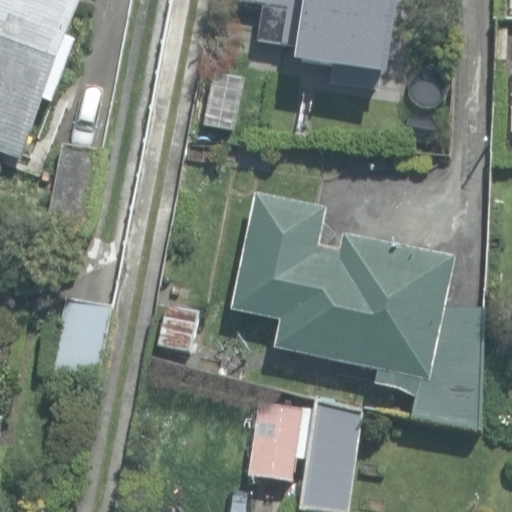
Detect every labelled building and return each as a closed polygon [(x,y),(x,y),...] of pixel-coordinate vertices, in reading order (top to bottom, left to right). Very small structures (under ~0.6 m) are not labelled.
[(0,0),(0,152),(22,161),(45,102),(52,104),(75,45),(68,42),(83,0),(0,0)] [(331,86),(379,93),(381,79),(388,80),(400,1),(393,0),(392,0),(241,0),(241,3),(264,7),(258,43),(300,49),(297,65),(333,70),(331,86)] [(208,139),(236,144),(241,111),(213,106),(208,139)] [(47,228),(86,235),(102,154),(64,146),(47,228)] [(411,419),(485,433),(486,310),(444,310),(455,259),(344,236),(341,253),(319,249),(327,210),(255,196),(232,312),(281,322),(275,350),(379,371),(376,385),(400,390),(416,398),(411,419)] [(54,371),(97,379),(111,309),(67,301),(54,371)] [(158,347),(190,354),(199,314),(167,306),(158,347)] [(250,477),(293,482),(303,401),(260,396),(250,477)] [(299,508),(323,511),(348,511),(363,416),(314,409),(299,508)]
